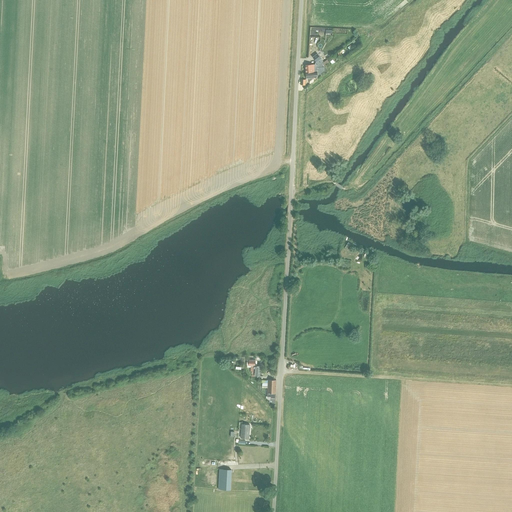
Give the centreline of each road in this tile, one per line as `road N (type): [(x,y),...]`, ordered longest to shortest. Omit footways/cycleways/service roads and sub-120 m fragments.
road 1 (unclassified): [(273,511),(301,0)]
road 2 (track): [(290,192),(329,181),(343,189),(354,184),(497,0)]
road 3 (track): [(281,369),(511,386)]
